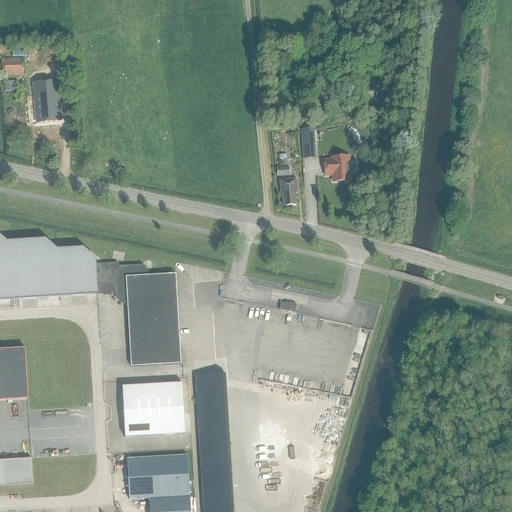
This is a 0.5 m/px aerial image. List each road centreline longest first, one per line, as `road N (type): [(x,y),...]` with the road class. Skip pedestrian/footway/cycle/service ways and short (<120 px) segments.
road 1 (secondary): [(511,284),(359,242),(0,167)]
road 2 (unclassified): [(0,506),(77,500),(102,472),(94,339),(85,322),(55,311)]
